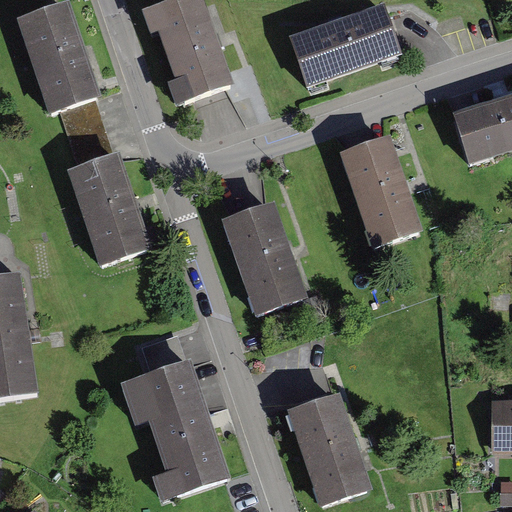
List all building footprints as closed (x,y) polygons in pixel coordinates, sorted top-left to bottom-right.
[(124,126),(76,0),(16,0),(72,146),(124,126)] [(216,1),(153,20),(184,120),(247,101),(216,1)] [(408,13),(299,46),(315,101),(424,69),(408,13)] [(511,107),(459,121),(472,171),(511,160),(511,107)] [(410,144),(348,161),(374,257),(436,240),(410,144)] [(137,164),(77,183),(108,279),(168,260),(137,164)] [(319,304),(287,206),(231,224),(263,322),(319,304)] [(0,405),(54,401),(44,283),(0,286),(0,405)] [(240,488),(203,368),(143,387),(180,506),(240,488)] [(354,511),(390,501),(358,401),(298,420),(327,511),(354,511)] [(511,406),(497,406),(496,458),(511,458),(511,406)]
